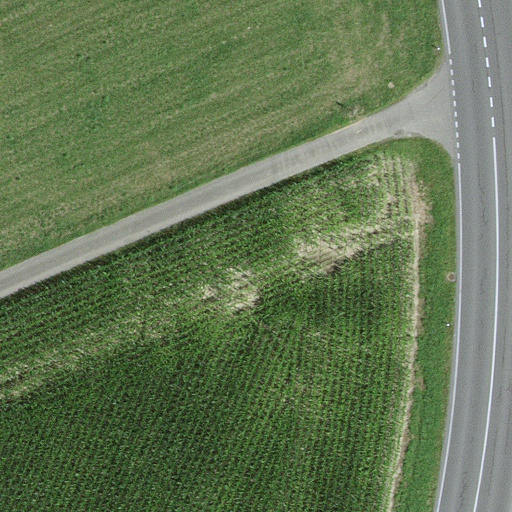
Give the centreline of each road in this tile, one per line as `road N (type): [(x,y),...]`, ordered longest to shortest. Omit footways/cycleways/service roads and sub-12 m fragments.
road 1 (residential): [(0,287),(490,86)]
road 2 (secondary): [(490,86),(495,339),(472,511)]
